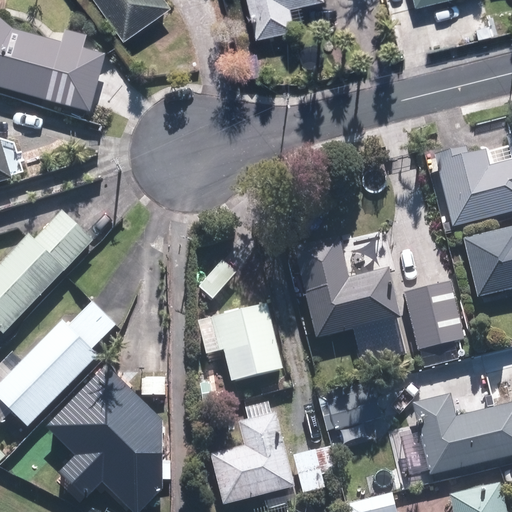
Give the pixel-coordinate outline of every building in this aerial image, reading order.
[(97,0),(124,38),(169,7),(164,0),(97,0)] [(248,0),(257,37),(294,29),(289,6),(313,0),(248,0)] [(51,43),(16,33),(0,19),(0,86),(88,113),(104,59),(51,43)] [(439,155),(456,224),(511,209),(511,137),(510,138),(511,146),(511,160),(489,166),(485,151),(468,155),(466,149),(439,155)] [(0,181),(13,177),(4,146),(0,146),(0,181)] [(0,329),(5,335),(93,242),(64,214),(36,243),(30,237),(0,268),(0,329)] [(511,231),(467,241),(478,292),(511,284),(511,231)] [(339,237),(298,246),(318,337),(397,319),(386,272),(349,280),(339,237)] [(450,282),(404,293),(419,354),(465,342),(450,282)] [(69,328),(63,322),(22,362),(13,353),(0,365),(0,418),(1,420),(11,409),(27,425),(96,356),(90,350),(114,326),(92,305),(69,328)] [(281,366),(265,306),(200,322),(208,351),(226,346),(235,378),(281,366)] [(160,337),(141,339),(143,368),(161,367),(160,337)] [(333,348),(311,352),(316,379),(339,375),(333,348)] [(103,481),(133,511),(139,511),(162,487),(160,420),(107,366),(46,425),(76,455),(60,471),(86,498),(103,481)] [(372,391),(330,402),(342,448),(376,439),(371,420),(379,418),(372,391)] [(450,396),(415,404),(431,472),(511,453),(511,405),(455,418),(450,396)] [(292,483),(275,415),(240,423),(247,449),(214,458),(225,500),(292,483)] [(339,465),(333,444),(294,456),(307,498),(323,493),(316,472),(339,465)] [(505,511),(498,484),(450,496),(454,511),(505,511)] [(397,511),(393,494),(348,505),(349,511),(397,511)]
